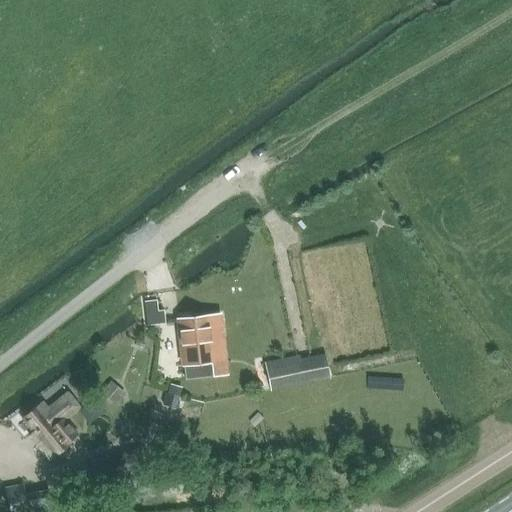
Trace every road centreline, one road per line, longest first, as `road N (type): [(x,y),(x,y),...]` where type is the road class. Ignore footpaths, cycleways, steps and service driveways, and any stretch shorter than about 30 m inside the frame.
road 1 (residential): [(0,363),(243,175)]
road 2 (track): [(96,0),(0,210)]
